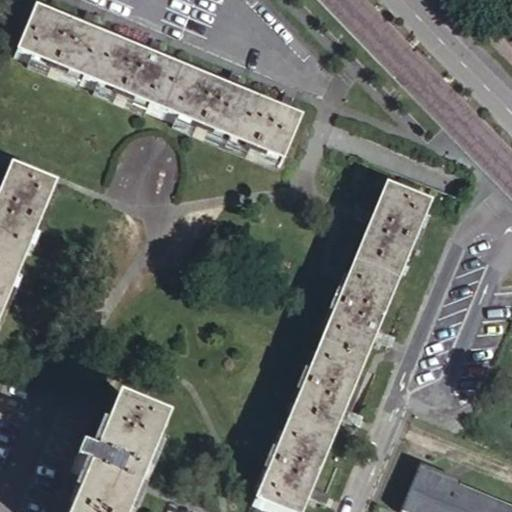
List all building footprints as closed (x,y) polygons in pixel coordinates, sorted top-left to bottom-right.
[(17,54),(283,165),(301,122),(288,117),(278,112),(235,94),(226,90),(157,61),(147,57),(91,33),(82,29),(37,10),(17,54)] [(82,29),(91,33),(98,19),(88,15),(82,29)] [(147,57),(157,61),(163,47),(154,43),(147,57)] [(226,90),(235,94),(241,80),(232,76),(226,90)] [(278,112),(288,117),(294,102),(285,98),(278,112)] [(0,323),(57,188),(10,169),(0,192),(0,323)] [(251,506),(267,511),(303,511),(308,501),(312,491),(342,421),(346,411),(360,378),(375,341),(379,331),(431,207),(386,188),(376,213),(372,222),(251,506)] [(372,222),(376,213),(363,208),(359,218),(372,222)] [(379,331),(375,341),(390,348),(394,337),(379,331)] [(68,511),(128,511),(164,427),(114,405),(88,465),(75,460),(68,477),(81,482),(68,511)] [(346,411),(342,421),(356,427),(361,418),(346,411)] [(511,511),(511,504),(421,466),(402,511),(403,511),(511,511)] [(312,491),(308,501),(323,507),(327,498),(312,491)]
